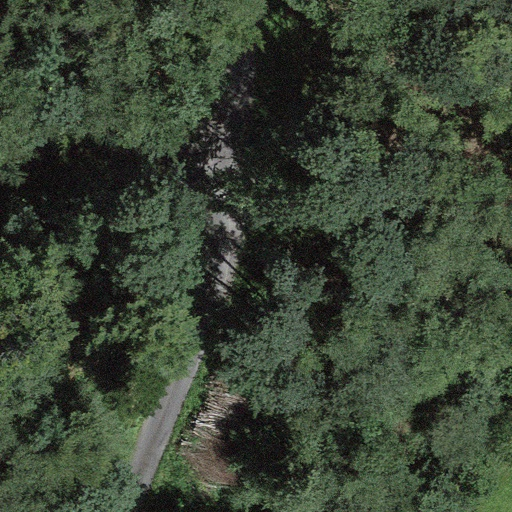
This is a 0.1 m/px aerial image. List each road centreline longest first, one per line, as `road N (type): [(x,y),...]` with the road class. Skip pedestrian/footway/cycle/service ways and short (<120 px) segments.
road 1 (track): [(0,180),(47,135),(83,128),(153,141),(200,184),(211,218),(201,309),(120,511)]
road 2 (track): [(200,184),(251,0)]
